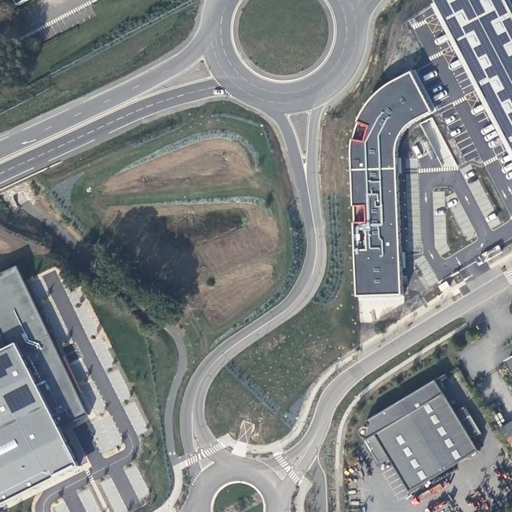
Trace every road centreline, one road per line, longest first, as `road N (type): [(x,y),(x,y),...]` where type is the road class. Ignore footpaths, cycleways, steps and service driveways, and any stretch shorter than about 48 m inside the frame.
road 1 (unclassified): [(306,175),(313,235),(304,285),(209,361),(195,393),(197,442),(213,476)]
road 2 (tertiary): [(511,277),(357,373),(328,403),(304,449)]
road 3 (primary): [(0,173),(165,99),(242,88)]
road 4 (primary): [(216,25),(180,61),(0,150)]
